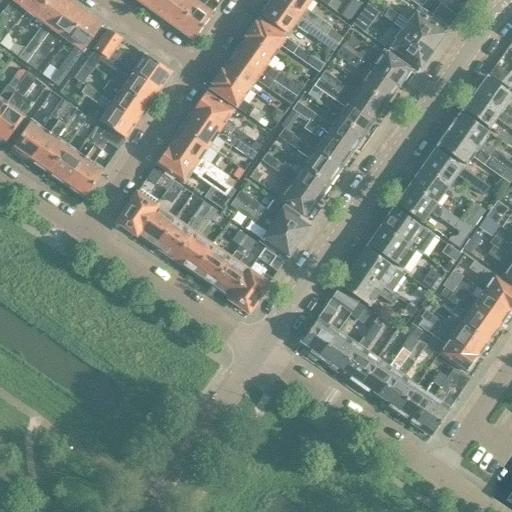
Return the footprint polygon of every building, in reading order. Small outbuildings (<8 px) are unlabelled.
[(22,0),(4,24),(0,29),(0,43),(15,24),(16,25),(27,11),(36,16),(47,0),(22,0)] [(13,0),(5,10),(4,9),(0,14),(0,21),(4,24),(22,0),(13,0)] [(15,44),(10,51),(26,63),(37,49),(70,2),(67,0),(47,0),(36,16),(45,23),(28,48),(15,45),(15,44)] [(148,0),(145,5),(161,17),(172,0),(148,0)] [(172,0),(161,17),(177,28),(196,2),(193,0),(172,0)] [(196,0),(196,2),(177,28),(194,40),(212,14),(203,7),(208,0),(196,0)] [(330,38),(276,0),(271,0),(261,15),(287,34),(294,24),(333,52),(338,45),(330,38)] [(310,0),(276,0),(330,38),(338,45),(343,38),(304,10),(310,0)] [(320,0),(334,10),(341,2),(338,0),(320,0)] [(418,10),(409,23),(399,15),(399,16),(377,0),(370,0),(367,4),(404,30),(432,50),(446,31),(418,10)] [(428,0),(426,0),(426,1),(425,0),(411,0),(449,27),(455,19),(440,7),(439,8),(428,0)] [(37,49),(26,63),(36,70),(53,46),(51,44),(59,33),(68,39),(86,13),(70,2),(37,49)] [(86,13),(68,39),(77,46),(52,81),(58,86),(70,71),(89,44),(102,25),(86,13)] [(323,66),(258,18),(246,36),(247,37),(273,55),(280,46),(318,73),(323,66)] [(211,19),(204,35),(215,39),(222,23),(211,19)] [(122,39),(108,30),(95,48),(96,49),(109,57),(110,55),(160,89),(171,72),(145,55),(139,64),(121,52),(120,53),(114,49),(122,39)] [(432,50),(404,30),(389,50),(418,71),(432,50)] [(351,32),(341,45),(347,50),(350,46),(349,45),(357,33),(355,32),(354,32),(353,32),(351,32)] [(247,37),(235,54),(297,96),(301,90),(266,65),(273,55),(247,37)] [(10,51),(15,44),(11,41),(6,48),(10,51)] [(347,50),(341,45),(336,53),(365,73),(359,82),(386,101),(398,85),(363,61),(354,54),(347,50)] [(109,57),(96,49),(92,54),(99,59),(98,59),(128,79),(122,87),(149,105),(160,89),(110,55),(109,57)] [(364,50),(354,54),(363,61),(398,85),(402,79),(404,81),(411,71),(382,50),(376,59),(364,50)] [(297,96),(235,54),(223,71),(249,89),(255,80),(290,105),(297,96)] [(74,78),(83,84),(94,68),(86,62),(74,78)] [(509,74),(496,65),(490,74),(502,81),(509,74)] [(0,95),(0,111),(21,82),(27,73),(23,70),(19,70),(14,77),(0,95)] [(249,89),(223,71),(222,70),(209,88),(258,123),(263,115),(242,99),(249,89)] [(319,77),(319,78),(375,117),(386,101),(359,82),(353,91),(325,71),(320,78),(319,77)] [(511,71),(509,74),(502,81),(510,88),(511,86),(511,71)] [(36,79),(27,73),(21,82),(0,111),(0,138),(5,143),(24,116),(17,111),(26,98),(23,97),(36,79)] [(511,94),(487,77),(476,93),(511,118),(511,108),(506,104),(511,95),(511,94)] [(375,117),(319,78),(314,85),(343,105),(337,114),(364,133),(375,117)] [(99,87),(95,92),(103,98),(137,122),(149,105),(122,87),(111,79),(103,90),(99,87)] [(103,98),(95,92),(86,86),(81,93),(106,111),(100,120),(107,126),(126,138),(137,122),(103,98)] [(233,110),(206,92),(194,110),(256,153),(261,146),(225,122),(233,110)] [(511,118),(476,93),(464,110),(489,128),(496,118),(511,129),(511,118)] [(31,121),(12,148),(25,156),(26,154),(32,158),(69,104),(62,99),(42,129),(31,121)] [(299,100),(293,108),(293,109),(304,117),(309,120),(352,150),(364,133),(337,114),(331,123),(299,100)] [(77,109),(69,104),(32,158),(39,163),(38,165),(49,173),(67,146),(57,139),(77,109)] [(275,108),(272,113),(272,119),(278,123),(284,114),(275,108)] [(304,117),(293,109),(281,126),(284,128),(289,131),(298,118),(301,121),(304,117)] [(256,153),(194,110),(194,111),(196,112),(189,121),(186,122),(182,128),(209,146),(216,136),(251,160),(256,153)] [(462,113),(450,129),(511,173),(511,162),(483,142),(490,133),(462,113)] [(67,146),(49,173),(60,181),(61,178),(68,183),(107,126),(100,120),(78,153),(67,146)] [(352,150),(309,120),(304,127),(320,138),(313,148),(340,167),(352,150)] [(107,126),(68,183),(74,187),(73,190),(85,198),(104,171),(93,163),(107,142),(118,150),(126,138),(107,126)] [(170,145),(169,146),(222,182),(227,176),(210,164),(218,152),(209,146),(182,128),(177,134),(178,138),(172,147),(170,145)] [(289,131),(284,128),(279,135),(308,155),(301,164),(328,183),(340,167),(313,148),(289,131)] [(511,173),(450,129),(439,145),(467,165),(473,156),(511,183),(511,181),(511,173)] [(169,146),(157,164),(183,183),(191,172),(217,190),(222,182),(169,146)] [(491,188),(436,149),(423,167),(449,185),(457,175),(485,195),(491,188)] [(295,172),(288,167),(267,152),(262,160),(282,175),(317,199),(328,183),(301,164),(295,172)] [(449,185),(423,167),(410,185),(436,204),(437,203),(444,193),(457,202),(463,194),(449,185)] [(155,168),(146,179),(155,185),(163,173),(155,168)] [(257,182),(262,175),(255,170),(250,177),(257,182)] [(317,199),(282,175),(278,181),(285,187),(279,196),(307,216),(315,206),(313,205),(317,199)] [(173,181),(170,186),(166,183),(163,188),(174,195),(180,185),(173,181)] [(436,204),(410,185),(397,204),(423,222),(431,211),(461,233),(458,238),(464,242),(473,229),(464,223),(437,203),(436,204)] [(159,201),(140,188),(117,222),(136,235),(137,233),(155,206),(159,201)] [(239,190),(235,197),(298,241),(310,224),(284,206),(277,216),(239,190)] [(298,241),(235,197),(229,205),(267,231),(261,240),(286,258),(298,241)] [(174,219),(155,246),(174,259),(192,232),(203,216),(210,206),(203,202),(186,227),(174,219)] [(486,211),(477,204),(464,223),(473,229),(486,211)] [(137,233),(136,235),(137,235),(138,234),(155,246),(174,219),(155,206),(137,233)] [(217,211),(210,206),(203,216),(210,221),(217,211)] [(435,235),(394,207),(382,226),(411,246),(422,254),(435,235)] [(511,224),(506,221),(501,228),(511,235),(511,224)] [(382,226),(369,245),(398,265),(411,246),(382,226)] [(239,245),(245,235),(239,231),(232,241),(239,245)] [(211,245),(192,232),(174,259),(193,272),(211,245)] [(483,239),(476,234),(465,249),(472,254),(483,239)] [(239,245),(230,258),(211,285),(230,297),(231,297),(249,271),(243,267),(244,265),(239,261),(243,255),(240,253),(244,248),(249,251),(255,242),(245,235),(239,245)] [(511,246),(511,247),(496,236),(491,244),(494,246),(511,259),(511,246)] [(455,262),(461,253),(447,244),(442,252),(455,262)] [(211,245),(193,272),(211,285),(230,258),(211,245)] [(511,259),(494,246),(488,254),(509,268),(504,276),(511,281),(511,259)] [(277,271),(284,262),(265,248),(259,258),(277,271)] [(397,269),(366,248),(354,266),(398,297),(402,291),(388,281),(397,269)] [(511,286),(475,261),(470,268),(481,276),(475,285),(484,291),(511,310),(511,309),(511,286)] [(453,265),(449,262),(444,269),(448,272),(453,265)] [(354,266),(341,286),(371,307),(379,295),(393,304),(398,297),(354,266)] [(422,282),(435,290),(443,278),(431,269),(422,282)] [(231,297),(230,297),(230,298),(229,299),(249,313),(272,279),(264,273),(260,279),(249,271),(231,297)] [(457,285),(452,292),(498,325),(502,319),(506,319),(511,310),(484,291),(477,300),(457,285)] [(498,325),(452,292),(443,286),(438,293),(468,314),(462,322),(490,342),(496,333),(495,330),(498,325)] [(338,289),(331,299),(340,306),(351,313),(358,303),(338,289)] [(403,311),(412,317),(417,310),(408,304),(403,311)] [(327,324),(335,312),(326,306),(304,338),(301,341),(309,346),(306,350),(320,359),(338,332),(327,324)] [(490,342),(462,322),(456,331),(426,310),(421,318),(423,319),(431,324),(476,357),(480,351),(484,350),(490,342)] [(431,324),(423,319),(418,325),(446,345),(440,354),(466,372),(467,371),(470,370),(475,363),(474,360),(476,357),(431,324)] [(375,321),(368,332),(340,373),(359,386),(378,359),(365,350),(382,326),(375,321)] [(350,340),(338,332),(320,359),(340,373),(368,332),(360,327),(350,340)] [(419,341),(398,373),(381,397),(387,400),(385,404),(398,413),(417,386),(405,378),(426,346),(419,341)] [(378,359),(359,386),(371,395),(374,391),(381,397),(398,373),(378,359)] [(453,368),(446,378),(415,425),(432,436),(450,409),(441,402),(461,373),(453,368)] [(417,386),(398,413),(415,425),(446,378),(438,373),(425,392),(417,386)]
